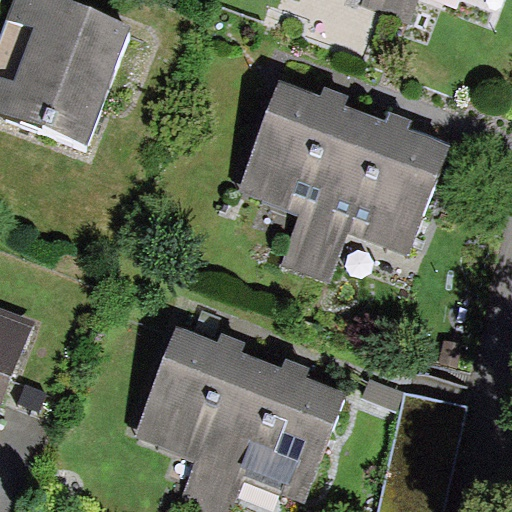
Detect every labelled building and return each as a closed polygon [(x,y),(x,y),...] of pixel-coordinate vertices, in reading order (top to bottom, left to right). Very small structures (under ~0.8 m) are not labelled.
[(130,26),(59,0),(16,0),(0,44),(0,118),(84,150),(130,26)] [(311,99),(285,89),(248,182),(417,248),(454,155),(401,134),(311,99)] [(0,414),(32,326),(0,313),(0,414)] [(214,350),(174,335),(137,430),(308,497),(345,402),(297,383),(214,350)] [(447,511),(468,410),(404,397),(380,511),(447,511)]
